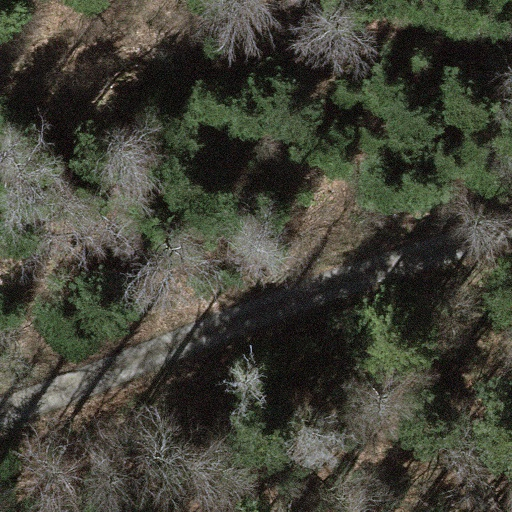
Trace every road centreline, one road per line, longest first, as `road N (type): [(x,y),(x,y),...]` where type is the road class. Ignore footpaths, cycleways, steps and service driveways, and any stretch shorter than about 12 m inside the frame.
road 1 (track): [(511,228),(0,412)]
road 2 (track): [(0,60),(63,50),(159,0)]
